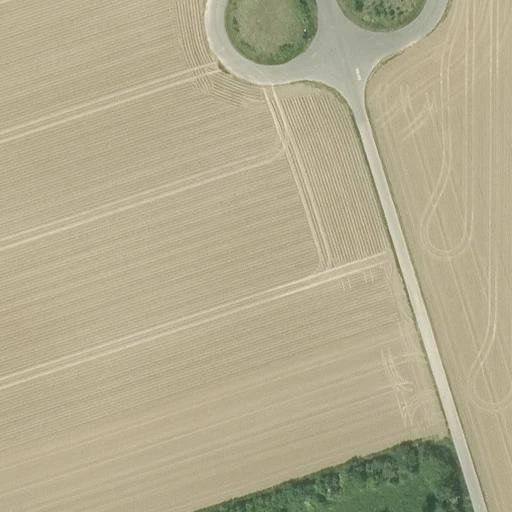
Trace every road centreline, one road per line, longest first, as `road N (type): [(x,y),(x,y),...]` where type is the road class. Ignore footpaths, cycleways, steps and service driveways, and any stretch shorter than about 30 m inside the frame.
road 1 (track): [(328,0),(479,511)]
road 2 (track): [(437,0),(406,37),(285,77),(249,72),(229,56),(215,0)]
